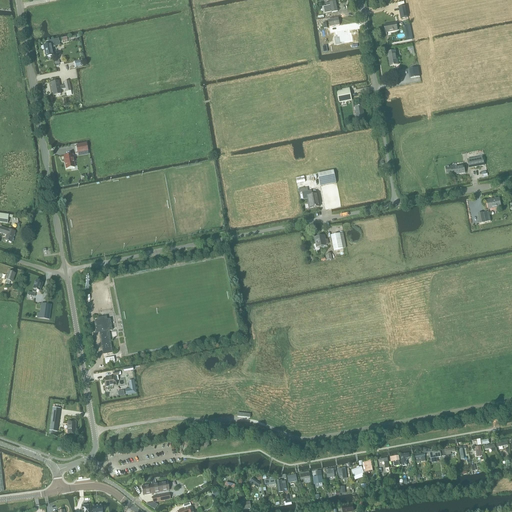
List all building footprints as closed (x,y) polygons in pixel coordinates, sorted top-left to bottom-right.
[(326,6),(322,7),(323,14),(325,14),(337,12),(336,2),(326,3),(326,6)] [(406,6),(398,7),(401,20),(408,18),(406,6)] [(330,27),(340,25),(338,19),(328,21),(330,27)] [(386,32),(398,31),(396,23),(385,25),(386,32)] [(344,32),(331,34),(332,39),(334,38),(335,44),(348,42),(347,36),(345,36),(344,32)] [(46,57),(54,55),(52,48),(55,47),(54,44),(43,46),(46,57)] [(390,67),(398,65),(396,51),(387,53),(390,67)] [(410,69),(406,70),(407,75),(408,75),(409,79),(412,78),(420,77),(418,68),(410,69)] [(65,89),(66,92),(67,96),(71,95),(71,92),(71,91),(69,81),(64,82),(65,86),(60,87),(59,82),(51,83),(53,96),(61,94),(61,90),(65,89)] [(343,91),(337,92),(339,104),(352,101),(350,88),(343,90),(343,91)] [(357,122),(365,121),(362,106),(355,107),(357,122)] [(87,143),(76,145),(77,153),(88,151),(87,143)] [(66,169),(75,168),(72,155),(64,156),(66,169)] [(482,157),(468,160),(469,168),(484,166),(482,157)] [(465,173),(464,165),(452,167),(451,166),(446,167),(447,174),(452,173),(452,175),(465,173)] [(320,186),(336,183),(334,170),(318,174),(320,186)] [(311,191),(302,193),(303,200),(308,200),(309,202),(308,203),(309,209),(320,207),(317,194),(312,195),(311,191)] [(489,210),(501,208),(499,199),(487,201),(489,210)] [(483,213),(477,214),(479,224),(485,223),(484,223),(490,221),(489,212),(483,213)] [(0,213),(0,222),(8,224),(9,215),(0,213)] [(12,243),(15,232),(0,227),(0,233),(6,235),(5,241),(12,243)] [(340,234),(331,236),(334,250),(346,248),(343,233),(340,234)] [(325,240),(324,236),(315,238),(317,248),(327,246),(327,245),(329,244),(328,240),(325,240)] [(12,282),(15,274),(9,272),(8,275),(7,275),(5,280),(7,280),(6,283),(10,285),(11,282),(12,282)] [(40,292),(42,283),(36,281),(33,292),(36,293),(37,291),(40,292)] [(38,313),(37,318),(49,320),(51,305),(42,304),(41,314),(38,313)] [(107,320),(106,317),(97,319),(98,321),(94,322),(96,333),(99,333),(103,355),(113,353),(109,331),(112,331),(110,319),(107,320)] [(115,381),(115,377),(104,379),(105,387),(116,386),(116,385),(116,384),(117,384),(116,382),(116,381),(115,381)] [(130,389),(126,390),(126,395),(136,393),(133,381),(129,382),(130,389)] [(58,432),(61,409),(52,408),(49,431),(58,432)] [(76,434),(76,423),(68,422),(67,434),(76,434)] [(455,449),(443,451),(444,457),(456,455),(455,449)] [(430,454),(431,460),(441,459),(440,452),(430,454)] [(363,463),(365,475),(373,473),(371,462),(363,463)] [(347,466),(338,472),(340,475),(349,469),(347,466)] [(6,467),(0,467),(0,476),(0,478),(3,478),(3,479),(4,479),(4,483),(13,482),(11,470),(6,471),(6,467)] [(351,471),(354,478),(364,474),(362,467),(351,471)] [(325,470),(326,479),(335,479),(334,470),(325,470)] [(251,476),(247,482),(256,488),(260,482),(251,476)] [(156,484),(155,480),(151,480),(151,485),(142,487),(143,495),(169,491),(168,482),(156,484)] [(226,480),(222,488),(228,492),(233,484),(226,480)] [(277,482),(278,494),(284,493),(283,485),(288,485),(287,481),(277,482)] [(153,503),(170,500),(169,494),(152,497),(153,503)] [(192,511),(190,503),(183,505),(184,509),(177,511),(192,511)]
